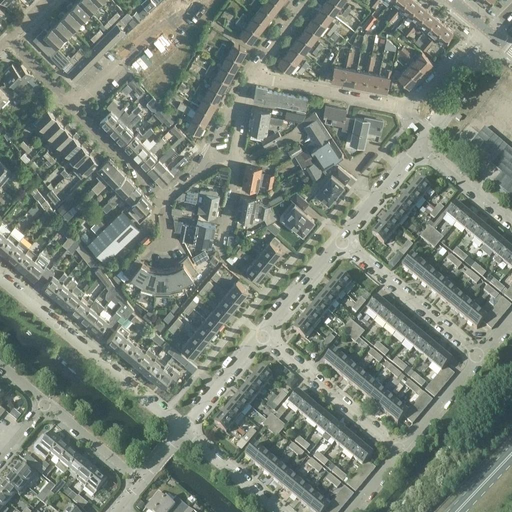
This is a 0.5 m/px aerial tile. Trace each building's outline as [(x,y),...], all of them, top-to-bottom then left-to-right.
[(90,12),(79,0),(74,5),(72,3),(68,7),(70,9),(82,21),(84,23),(87,19),(85,17),(90,12)] [(78,0),(79,0),(90,12),(92,14),(96,11),(94,9),(99,4),(95,0),(78,0)] [(275,0),(265,0),(262,5),(273,14),(281,4),(275,0)] [(327,0),(322,6),(334,15),(341,6),(333,0),(327,0)] [(419,2),(415,0),(405,0),(400,6),(409,14),(419,2)] [(418,21),(427,10),(419,2),(409,14),(418,21)] [(262,5),(255,14),(266,23),(273,14),(262,5)] [(345,9),(349,12),(354,16),(357,13),(352,9),(353,8),(349,5),(345,9)] [(322,6),(315,16),(326,25),(334,15),(322,6)] [(395,8),(391,13),(395,17),(399,12),(395,8)] [(59,15),(61,17),(73,29),(76,31),(79,28),(77,26),(82,21),(70,9),(65,14),(63,12),(59,15)] [(418,21),(426,28),(436,17),(427,10),(418,21)] [(129,12),(138,23),(143,19),(136,11),(133,15),(130,11),(129,12)] [(129,22),(133,28),(138,23),(129,12),(128,12),(132,16),(131,16),(133,18),(129,22)] [(391,22),(395,17),(391,13),(387,19),(391,22)] [(255,14),(248,24),(259,32),(266,23),(255,14)] [(315,16),(308,25),(319,34),(326,25),(315,16)] [(51,24),(53,26),(64,38),(66,40),(70,36),(68,34),(73,29),(61,17),(56,22),(54,20),(51,24)] [(426,28),(423,32),(429,38),(430,37),(432,39),(435,35),(444,24),(436,17),(426,28)] [(239,18),(235,23),(241,28),(245,23),(243,21),(239,18)] [(95,46),(103,54),(126,31),(117,23),(95,46)] [(412,23),(408,28),(412,31),(417,26),(412,23)] [(251,43),(259,32),(248,24),(239,34),(251,43)] [(436,43),(439,39),(444,43),(453,31),(444,24),(435,35),(432,39),(430,37),(429,38),(425,43),(429,46),(433,41),(436,43)] [(319,34),(308,25),(300,35),(312,43),(319,34)] [(46,29),(42,33),(44,35),(58,48),(62,45),(59,43),(64,38),(53,26),(48,31),(46,29)] [(408,28),(404,33),(408,37),(412,31),(408,28)] [(331,29),(327,33),(331,36),(330,37),(335,40),(339,35),(337,33),(334,32),(331,29)] [(51,56),(62,66),(68,59),(74,65),(87,53),(81,47),(70,58),(68,55),(66,56),(58,48),(44,35),(37,42),(51,56)] [(293,44),(305,53),(312,43),(300,35),(293,44)] [(386,39),(385,43),(384,48),(395,51),(396,47),(388,40),(386,39)] [(233,43),(228,53),(240,60),(246,50),(233,43)] [(421,47),(425,51),(432,58),(436,53),(429,46),(425,43),(421,47)] [(286,54),(297,62),(305,53),(293,44),(286,54)] [(351,48),(350,48),(340,46),(338,51),(346,53),(345,59),(350,60),(352,52),(350,51),(351,48)] [(416,79),(424,70),(401,48),(399,46),(398,51),(401,52),(412,62),(406,68),(416,79)] [(422,52),(418,56),(415,53),(412,55),(403,46),(401,48),(424,70),(432,62),(422,52)] [(87,53),(74,65),(67,72),(76,81),(101,56),(92,48),(87,53)] [(222,64),(234,71),(240,60),(228,53),(222,64)] [(290,72),(297,62),(286,54),(278,63),(290,72)] [(376,89),(379,75),(371,73),(372,65),(367,63),(365,72),(368,72),(365,87),(376,89)] [(14,85),(20,90),(29,81),(27,80),(32,75),(20,64),(16,68),(12,64),(2,74),(14,85)] [(216,74),(228,81),(234,71),(222,64),(216,74)] [(306,69),(302,66),(298,71),(301,74),(302,74),(305,76),(309,71),(306,69)] [(334,66),(333,70),(329,69),(325,79),(343,82),(346,68),(334,66)] [(357,70),(346,68),(343,82),(354,85),(357,70)] [(416,79),(406,68),(402,72),(394,70),(393,76),(398,77),(408,87),(416,79)] [(365,72),(357,70),(354,85),(365,87),(368,72),(365,72)] [(386,70),(385,76),(379,75),(376,89),(387,91),(391,70),(386,70)] [(223,92),(228,81),(216,74),(210,85),(223,92)] [(131,88),(139,81),(138,81),(136,82),(133,78),(127,84),(131,88)] [(142,85),(139,81),(131,88),(133,90),(134,90),(140,96),(144,91),(140,86),(142,85)] [(0,104),(0,105),(8,97),(11,100),(15,95),(4,84),(0,89),(0,88),(0,104)] [(217,102),(223,92),(210,85),(204,95),(217,102)] [(273,103),(276,91),(267,90),(267,88),(256,86),(254,100),(273,103)] [(204,95),(199,93),(195,90),(192,96),(201,101),(198,106),(211,113),(217,102),(204,95)] [(273,103),(291,107),(293,94),(276,91),(273,103)] [(154,98),(148,92),(142,97),(148,103),(154,98)] [(306,109),(308,97),(293,94),(291,107),(306,109)] [(111,110),(101,120),(108,127),(126,110),(123,108),(120,110),(116,105),(113,101),(107,106),(111,110)] [(180,103),(177,108),(192,117),(205,123),(211,113),(198,106),(195,111),(180,103)] [(108,127),(115,135),(138,113),(142,109),(138,105),(131,111),(132,112),(129,114),(126,110),(108,127)] [(341,130),(348,132),(351,118),(345,116),(347,109),(325,105),(323,114),(326,115),(325,121),(342,125),(341,130)] [(39,123),(44,128),(56,117),(51,112),(53,109),(50,106),(34,121),(37,125),(39,123)] [(155,112),(164,121),(170,115),(162,106),(155,112)] [(283,119),(278,118),(269,116),(270,110),(252,107),(249,119),(277,124),(282,125),(283,119)] [(290,111),(289,120),(300,122),(306,114),(290,111)] [(138,113),(115,135),(122,142),(133,132),(130,128),(141,117),(138,113)] [(48,132),(53,137),(65,126),(59,120),(62,118),(58,114),(56,117),(44,128),(42,130),(46,134),(48,132)] [(170,115),(164,121),(168,127),(175,120),(170,115)] [(190,122),(187,127),(199,134),(205,123),(192,117),(190,122)] [(318,117),(304,126),(317,146),(311,150),(323,169),(344,156),(318,117)] [(356,118),(356,119),(351,118),(348,132),(353,133),(351,143),(363,145),(367,131),(380,134),(383,121),(369,118),(369,120),(356,118)] [(276,128),(276,126),(277,124),(249,119),(247,131),(266,134),(267,127),(273,128),(275,132),(261,140),(264,147),(281,137),(276,128)] [(56,141),(61,146),(73,134),(68,129),(70,127),(67,123),(65,126),(53,137),(51,139),(54,143),(56,141)] [(184,134),(175,125),(170,129),(179,138),(184,134)] [(150,127),(143,134),(139,131),(135,134),(124,144),(132,152),(146,138),(154,131),(150,127)] [(469,146),(492,166),(501,174),(493,183),(511,198),(511,197),(511,150),(508,147),(485,128),(469,146)] [(65,149),(70,154),(82,143),(76,138),(79,136),(75,132),(73,134),(61,146),(59,148),(63,151),(65,149)] [(157,142),(139,159),(146,167),(157,156),(154,152),(160,146),(161,147),(167,141),(163,137),(157,142)] [(139,159),(157,142),(153,138),(150,141),(146,138),(132,152),(139,159)] [(73,158),(78,163),(90,152),(85,147),(87,145),(84,141),(82,143),(70,154),(68,157),(71,160),(73,158)] [(28,153),(32,150),(27,145),(23,148),(28,153)] [(148,169),(156,177),(167,166),(163,162),(175,150),(171,145),(165,151),(166,152),(148,169)] [(292,158),(295,156),(303,151),(299,145),(288,152),(292,158)] [(303,151),(295,156),(303,169),(306,167),(312,163),(310,159),(312,157),(307,149),(303,151)] [(87,173),(99,161),(93,156),(96,153),(92,150),(90,152),(78,163),(76,165),(79,169),(82,167),(87,173)] [(24,153),(20,157),(26,163),(30,159),(24,153)] [(51,156),(47,159),(52,164),(56,161),(51,156)] [(167,166),(156,177),(163,185),(177,171),(188,160),(184,156),(174,167),(170,170),(167,166)] [(0,184),(13,170),(0,158),(0,184)] [(96,177),(99,180),(100,179),(106,177),(117,166),(109,158),(98,168),(101,172),(96,177)] [(312,163),(306,167),(314,179),(323,173),(316,161),(313,163),(312,163)] [(273,182),(274,175),(261,173),(262,168),(247,165),(245,177),(273,182)] [(100,179),(99,180),(91,188),(92,189),(89,191),(94,196),(110,181),(114,185),(125,174),(117,166),(106,177),(100,179)] [(317,192),(329,203),(344,185),(343,185),(344,183),(345,184),(350,177),(338,167),(333,173),(333,174),(332,175),(331,175),(317,192)] [(68,173),(64,177),(69,182),(73,178),(68,173)] [(108,201),(108,202),(102,208),(106,212),(113,206),(113,207),(116,204),(120,200),(121,199),(122,201),(126,197),(132,203),(143,193),(127,176),(116,187),(114,190),(117,193),(115,195),(108,201)] [(272,187),(273,182),(245,177),(243,187),(258,190),(259,185),(272,187)] [(419,179),(413,187),(411,189),(423,198),(431,189),(419,179)] [(52,189),(47,193),(55,204),(60,199),(52,189)] [(187,191),(185,201),(194,202),(196,203),(202,204),(218,207),(220,196),(216,191),(209,190),(207,191),(200,189),(200,193),(198,192),(198,193),(196,192),(187,191)] [(423,198),(411,189),(404,198),(415,208),(423,198)] [(37,201),(42,196),(38,191),(33,195),(37,201)] [(152,203),(143,193),(132,203),(132,204),(127,208),(140,222),(152,211),(148,207),(152,203)] [(293,229),(293,231),(297,234),(299,234),(300,232),(303,234),(314,220),(301,210),(302,208),(303,209),(309,203),(296,193),(291,199),(296,203),(295,204),(283,218),(295,227),(293,229)] [(241,195),(239,207),(268,212),(269,207),(271,205),(283,199),(280,194),(268,201),(269,204),(266,206),(262,205),(263,203),(256,202),(256,198),(241,195)] [(415,208),(404,198),(396,207),(408,217),(415,208)] [(120,200),(116,204),(119,208),(112,215),(114,218),(122,210),(126,206),(120,200)] [(45,210),(50,206),(45,201),(40,205),(45,210)] [(64,201),(57,209),(63,215),(70,207),(64,201)] [(218,207),(202,204),(196,203),(194,213),(216,217),(218,207)] [(446,216),(456,224),(466,211),(456,203),(446,216)] [(33,204),(28,211),(33,215),(39,208),(33,204)] [(239,207),(237,218),(251,221),(251,223),(264,218),(267,223),(278,217),(271,205),(269,207),(268,212),(239,207)] [(45,210),(49,216),(54,212),(50,206),(45,210)] [(172,207),(171,214),(181,217),(182,210),(172,207)] [(396,207),(392,211),(388,217),(400,227),(408,217),(396,207)] [(434,220),(441,212),(437,208),(430,216),(434,220)] [(73,214),(69,209),(63,215),(67,220),(73,214)] [(106,261),(133,235),(140,229),(122,210),(114,218),(88,243),(106,261)] [(456,224),(465,231),(475,219),(466,211),(456,224)] [(101,217),(97,213),(92,219),(95,223),(101,217)] [(439,244),(440,243),(449,232),(446,229),(440,235),(435,231),(446,218),(442,215),(431,228),(429,226),(424,232),(439,244)] [(400,227),(388,217),(380,226),(392,236),(400,227)] [(55,224),(60,229),(65,225),(60,219),(55,224)] [(474,239),(485,227),(475,219),(465,231),(474,239)] [(197,227),(183,225),(182,224),(183,223),(173,221),(175,232),(181,233),(187,234),(188,232),(191,233),(191,232),(214,236),(216,225),(198,221),(197,227)] [(0,225),(0,244),(11,232),(1,224),(0,225)] [(62,245),(67,249),(76,239),(65,225),(60,229),(67,239),(62,245)] [(380,226),(372,235),(384,245),(392,236),(380,226)] [(11,232),(0,244),(0,250),(6,256),(20,239),(24,234),(15,227),(11,232)] [(474,239),(484,247),(494,235),(485,227),(474,239)] [(212,246),(214,236),(191,232),(191,233),(188,232),(187,234),(181,233),(180,241),(212,246)] [(434,250),(438,245),(439,244),(424,232),(420,238),(422,239),(434,250)] [(490,258),(493,254),(503,242),(494,235),(484,247),(480,250),(490,258)] [(275,236),(262,251),(274,261),(282,251),(276,246),(280,241),(275,236)] [(6,256),(16,264),(29,247),(20,239),(6,256)] [(76,249),(83,258),(88,254),(76,239),(67,249),(72,253),(76,249)] [(247,249),(252,243),(247,239),(242,245),(247,249)] [(403,248),(408,252),(413,246),(408,242),(403,248)] [(499,266),(502,262),(511,249),(503,242),(493,254),(498,259),(495,263),(499,266)] [(240,258),(244,252),(240,248),(239,248),(238,247),(236,245),(231,250),(235,253),(235,254),(240,258)] [(16,264),(25,271),(39,255),(29,247),(16,264)] [(401,260),(408,252),(403,248),(396,256),(401,260)] [(458,258),(462,254),(456,249),(453,254),(458,258)] [(511,249),(502,262),(511,270),(511,249)] [(209,257),(205,250),(192,257),(196,265),(209,257)] [(262,251),(254,260),(266,270),(274,261),(262,251)] [(34,279),(38,276),(42,279),(50,269),(45,265),(48,262),(39,254),(39,255),(25,271),(34,279)] [(88,254),(83,258),(90,267),(96,263),(88,254)] [(468,258),(462,254),(458,258),(464,263),(468,258)] [(176,267),(175,267),(182,283),(194,277),(200,272),(195,266),(188,255),(183,260),(181,261),(179,263),(179,265),(176,267)] [(219,261),(213,256),(210,260),(216,265),(219,261)] [(412,276),(422,264),(413,256),(403,267),(412,276)] [(447,261),(452,265),(456,260),(451,256),(447,261)] [(130,278),(142,285),(150,266),(142,262),(137,257),(123,271),(130,278)] [(266,270),(254,260),(247,269),(258,279),(266,270)] [(456,260),(452,265),(458,270),(462,265),(456,260)] [(90,267),(98,277),(103,273),(96,263),(90,267)] [(412,276),(422,283),(432,271),(422,264),(412,276)] [(471,269),(477,274),(481,269),(475,264),(471,269)] [(141,286),(155,291),(159,268),(150,266),(142,285),(141,286)] [(167,269),(170,291),(184,287),(182,283),(175,267),(167,269)] [(167,269),(159,268),(155,291),(155,295),(170,296),(170,291),(167,269)] [(461,273),(471,281),(475,276),(465,268),(461,273)] [(59,279),(53,274),(54,273),(50,269),(42,279),(46,283),(43,286),(41,288),(47,293),(49,291),(52,294),(63,282),(68,276),(64,273),(59,279)] [(481,269),(477,274),(486,281),(490,277),(481,269)] [(211,277),(216,281),(221,275),(216,271),(211,277)] [(432,271),(422,283),(431,291),(441,279),(432,271)] [(98,277),(85,292),(87,294),(88,293),(89,294),(101,280),(106,287),(111,282),(103,273),(98,277)] [(118,283),(122,279),(118,273),(113,277),(118,283)] [(344,293),(352,284),(340,274),(332,283),(344,293)] [(476,285),(480,280),(475,276),(471,281),(476,285)] [(204,286),(208,290),(216,281),(211,277),(204,286)] [(61,302),(76,285),(78,283),(72,278),(66,285),(63,282),(52,294),(61,302)] [(431,291),(440,299),(450,287),(441,279),(431,291)] [(496,289),(500,285),(493,280),(489,284),(496,289)] [(240,301),(248,291),(236,282),(228,291),(240,301)] [(325,292),(336,302),(344,293),(332,283),(325,292)] [(61,302),(69,308),(71,310),(85,292),(76,285),(61,302)] [(500,285),(496,289),(504,296),(508,292),(500,285)] [(114,295),(119,292),(114,286),(109,290),(114,296),(114,295)] [(208,290),(204,286),(199,292),(204,296),(208,290)] [(483,291),(490,296),(494,292),(487,286),(483,291)] [(440,299),(450,307),(460,295),(450,287),(440,299)] [(221,300),(232,310),(240,301),(228,291),(221,300)] [(103,308),(89,325),(99,333),(106,324),(110,328),(121,316),(130,305),(119,292),(114,295),(114,296),(113,296),(111,299),(116,304),(118,301),(121,305),(115,311),(116,311),(112,316),(103,308)] [(317,302),(329,312),(336,302),(325,292),(317,302)] [(502,299),(494,292),(490,296),(498,303),(499,303),(502,299)] [(190,303),(194,307),(199,301),(198,300),(200,299),(196,295),(190,303)] [(459,314),(469,302),(460,295),(450,307),(459,314)] [(76,314),(80,318),(94,301),(89,298),(86,302),(83,299),(81,298),(71,310),(69,312),(75,316),(76,314)] [(378,298),(369,308),(367,310),(377,318),(387,306),(378,298)] [(508,311),(510,308),(511,306),(511,305),(503,298),(502,299),(499,303),(508,311)] [(103,308),(104,307),(95,299),(94,301),(80,318),(78,320),(84,325),(86,322),(89,325),(103,308)] [(357,304),(361,307),(366,302),(361,299),(357,304)] [(225,319),(232,310),(221,300),(213,310),(225,319)] [(325,325),(325,324),(329,320),(325,316),(329,312),(317,302),(309,311),(321,321),(325,325)] [(459,314),(468,322),(478,310),(469,302),(459,314)] [(194,307),(190,303),(183,310),(188,314),(194,307)] [(504,316),(508,311),(499,303),(498,303),(495,308),(504,316)] [(175,314),(180,308),(176,304),(171,310),(175,314)] [(356,314),(360,308),(361,307),(357,304),(352,310),(356,314)] [(130,305),(121,316),(126,320),(134,310),(130,305)] [(387,306),(377,318),(386,326),(396,314),(387,306)] [(500,321),(504,316),(495,308),(491,313),(500,321)] [(217,329),(225,319),(213,310),(205,319),(217,329)] [(483,323),(487,318),(487,317),(478,310),(468,322),(477,330),(483,323)] [(313,330),(321,321),(309,311),(301,320),(313,330)] [(149,321),(153,317),(147,312),(143,316),(149,321)] [(496,325),(500,321),(491,313),(487,317),(487,318),(496,325)] [(386,326),(395,333),(406,321),(396,314),(386,326)] [(130,321),(136,325),(139,322),(140,320),(134,315),(130,321)] [(173,323),(178,327),(182,321),(177,317),(173,323)] [(492,330),(496,325),(487,318),(483,323),(492,330)] [(209,338),(217,329),(205,319),(198,328),(209,338)] [(139,322),(136,325),(141,330),(145,324),(140,320),(139,322)] [(161,331),(166,325),(160,320),(155,326),(161,331)] [(305,340),(313,330),(301,320),(293,330),(305,340)] [(350,321),(346,326),(360,338),(361,337),(365,333),(356,325),(353,322),(350,321)] [(406,321),(395,333),(405,341),(415,329),(406,321)] [(178,327),(173,323),(168,329),(173,333),(178,327)] [(107,340),(117,348),(127,336),(126,335),(130,331),(121,324),(107,340)] [(355,344),(359,339),(360,338),(346,326),(341,332),(343,334),(355,344)] [(190,337),(202,347),(209,338),(198,328),(190,337)] [(424,337),(415,329),(405,341),(414,349),(424,337)] [(149,336),(154,341),(159,336),(153,331),(149,336)] [(330,345),(335,339),(330,335),(325,341),(330,345)] [(117,348),(126,356),(136,343),(127,336),(117,348)] [(160,345),(164,340),(159,336),(154,341),(160,345)] [(194,357),(202,347),(190,337),(182,347),(194,357)] [(433,344),(424,337),(414,349),(422,356),(433,344)] [(325,341),(321,346),(325,350),(330,345),(325,341)] [(126,356),(135,364),(145,351),(136,343),(126,356)] [(378,343),(374,348),(379,353),(383,348),(378,343)] [(427,360),(433,365),(443,353),(433,344),(422,356),(420,360),(424,363),(427,360)] [(173,356),(177,351),(171,346),(167,351),(173,356)] [(383,348),(379,353),(385,357),(389,353),(383,348)] [(145,351),(135,364),(144,371),(154,359),(157,356),(148,349),(145,351)] [(324,362),(333,370),(343,358),(334,350),(324,362)] [(373,360),(377,355),(372,350),(368,355),(373,360)] [(185,366),(189,361),(177,351),(173,356),(185,366)] [(433,365),(441,372),(442,372),(446,367),(452,360),(443,353),(433,365)] [(379,364),(383,360),(377,355),(373,360),(379,364)] [(343,378),(353,366),(343,358),(333,370),(343,378)] [(144,371),(142,374),(148,378),(150,376),(153,379),(164,367),(154,359),(144,371)] [(392,363),(398,368),(402,364),(396,359),(392,363)] [(164,367),(153,379),(163,387),(169,380),(172,382),(180,373),(172,367),(167,363),(164,367)] [(402,364),(398,368),(403,373),(407,368),(402,364)] [(352,385),(362,374),(353,366),(343,378),(352,385)] [(386,370),(392,375),(396,371),(390,366),(386,370)] [(446,367),(442,372),(451,379),(455,374),(446,367)] [(261,368),(253,377),(265,387),(273,378),(261,368)] [(411,370),(406,375),(417,384),(421,379),(411,370)] [(396,371),(392,375),(397,380),(402,375),(396,371)] [(438,376),(447,384),(451,379),(442,372),(441,372),(438,376)] [(352,385),(361,393),(373,379),(367,375),(366,377),(362,374),(352,385)] [(434,381),(443,389),(447,384),(438,376),(434,381)] [(245,387),(257,397),(265,387),(253,377),(245,387)] [(361,393),(371,401),(381,389),(380,389),(382,387),(373,379),(361,393)] [(426,383),(421,379),(417,384),(422,388),(426,383)] [(405,386),(411,391),(415,386),(409,381),(405,386)] [(439,394),(443,389),(434,381),(430,386),(439,394)] [(415,395),(420,390),(415,386),(411,391),(415,395)] [(435,399),(439,394),(430,386),(425,391),(435,399)] [(250,406),(257,397),(245,387),(238,396),(250,406)] [(371,401),(380,409),(390,397),(389,397),(392,394),(387,390),(385,393),(381,389),(371,401)] [(298,412),(308,400),(299,392),(289,404),(298,412)] [(277,398),(282,402),(287,397),(282,393),(277,398)] [(429,405),(433,401),(423,393),(420,397),(429,405)] [(242,415),(250,406),(238,396),(230,405),(242,415)] [(389,417),(399,405),(390,397),(380,409),(389,417)] [(425,410),(429,405),(420,397),(416,402),(425,410)] [(277,408),(282,402),(277,398),(273,404),(277,408)] [(298,412),(307,420),(317,408),(308,400),(298,412)] [(267,421),(281,433),(286,427),(279,421),(288,410),(285,408),(289,404),(286,402),(278,411),(277,415),(274,418),(271,415),(267,421)] [(421,415),(425,410),(416,402),(412,407),(421,415)] [(234,424),(242,415),(230,405),(223,414),(234,424)] [(404,417),(408,412),(399,405),(389,417),(398,424),(404,417)] [(408,412),(417,420),(421,415),(412,407),(408,412)] [(307,420),(317,428),(327,416),(317,408),(307,420)] [(413,425),(417,420),(408,412),(404,417),(413,425)] [(226,434),(234,424),(223,414),(215,424),(226,434)] [(335,423),(327,416),(317,428),(325,435),(335,423)] [(281,433),(267,421),(262,426),(276,438),(281,433)] [(330,439),(335,443),(345,431),(335,423),(325,435),(322,439),(327,443),(330,439)] [(247,435),(252,439),(256,433),(251,429),(247,435)] [(339,446),(345,451),(355,439),(345,431),(335,443),(331,446),(336,450),(339,446)] [(46,460),(51,455),(61,443),(51,434),(46,440),(43,437),(36,446),(35,448),(35,450),(36,452),(37,454),(39,455),(41,455),(46,459),(45,460),(46,460)] [(237,447),(242,451),(252,439),(247,435),(237,447)] [(295,442),(300,447),(305,442),(299,437),(295,442)] [(345,451),(354,459),(364,447),(355,439),(345,451)] [(305,442),(300,447),(306,451),(310,447),(305,442)] [(51,455),(60,462),(70,450),(61,443),(51,455)] [(245,456),(255,464),(265,452),(255,444),(245,456)] [(289,449),(295,454),(299,449),(293,444),(289,449)] [(354,459),(362,466),(363,466),(367,461),(373,454),(364,447),(354,459)] [(299,449),(295,454),(300,459),(304,454),(299,449)] [(67,472),(68,472),(80,458),(70,450),(60,462),(55,468),(64,476),(67,472)] [(255,464),(264,472),(274,460),(265,452),(255,464)] [(313,458),(319,462),(323,458),(317,453),(313,458)] [(73,473),(78,478),(88,466),(80,458),(68,472),(71,475),(73,473)] [(319,462),(325,467),(329,462),(323,458),(319,462)] [(264,472),(273,480),(283,468),(274,460),(264,472)] [(308,465),(313,469),(317,465),(312,460),(308,465)] [(363,466),(372,473),(376,469),(367,461),(363,466)] [(37,472),(41,467),(35,462),(31,467),(37,472)] [(319,474),(323,469),(317,465),(313,469),(319,474)] [(24,469),(20,466),(13,475),(28,487),(37,475),(26,467),(24,469)] [(78,478),(87,485),(98,473),(88,466),(78,478)] [(372,473),(363,466),(362,466),(358,470),(368,478),(372,473)] [(46,471),(41,467),(37,472),(42,476),(46,471)] [(273,480),(282,487),(292,476),(292,475),(293,473),(290,470),(288,472),(283,468),(273,480)] [(337,478),(341,473),(336,468),(332,473),(337,478)] [(364,483),(368,478),(358,470),(354,475),(364,483)] [(94,497),(97,493),(107,481),(98,473),(87,485),(84,489),(94,497)] [(337,478),(343,482),(347,477),(341,473),(337,478)] [(27,488),(28,487),(13,475),(4,485),(16,495),(19,497),(27,488)] [(331,485),(335,480),(330,475),(326,480),(331,485)] [(350,480),(360,488),(364,483),(354,475),(350,480)] [(292,495),(302,483),(292,476),(282,487),(292,495)] [(337,490),(341,485),(335,480),(331,485),(337,490)] [(356,493),(360,488),(350,480),(346,485),(356,493)] [(61,481),(55,487),(60,491),(65,485),(61,481)] [(46,488),(51,492),(55,487),(50,483),(46,488)] [(301,503),(311,491),(302,483),(292,495),(301,503)] [(0,489),(0,495),(9,503),(16,495),(4,485),(0,489)] [(56,496),(58,493),(60,491),(55,487),(51,492),(56,496)] [(350,500),(354,495),(345,487),(341,492),(350,500)] [(41,493),(46,497),(51,492),(46,488),(41,493)] [(301,503),(310,511),(320,499),(311,491),(301,503)] [(46,497),(51,501),(56,496),(51,492),(46,497)] [(346,505),(350,500),(341,492),(337,497),(346,505)] [(37,499),(40,502),(41,503),(46,497),(41,493),(37,499)] [(68,498),(73,502),(77,497),(72,493),(68,498)] [(170,511),(186,511),(189,509),(176,498),(172,504),(159,493),(145,509),(148,511),(170,511)] [(0,495),(0,510),(1,511),(8,511),(9,511),(5,508),(9,503),(0,495)] [(78,496),(77,497),(73,502),(83,510),(88,504),(78,496)] [(51,501),(46,497),(41,503),(46,507),(51,501)] [(342,509),(346,505),(337,497),(332,501),(342,509)] [(320,499),(310,511),(311,511),(324,511),(325,511),(329,507),(329,506),(331,503),(327,500),(325,503),(320,499)] [(335,511),(339,511),(342,509),(332,501),(331,503),(329,506),(329,507),(335,511)]
